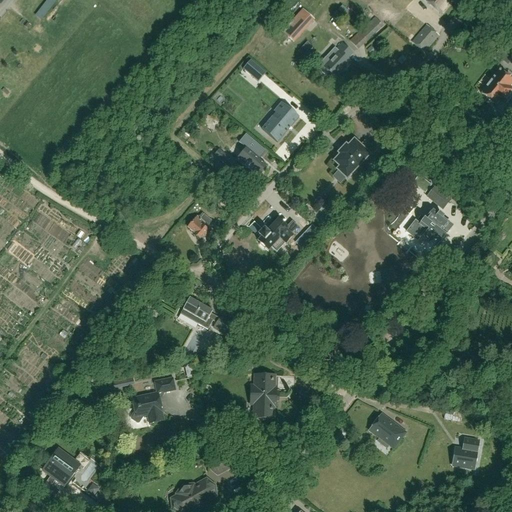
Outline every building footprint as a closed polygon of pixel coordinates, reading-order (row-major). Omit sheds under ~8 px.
[(452,0),(425,0),(441,14),(452,0)] [(17,19),(20,15),(11,9),(8,14),(17,19)] [(304,11),(283,33),(292,41),(313,19),(304,11)] [(356,51),(388,20),(380,12),(348,43),(356,51)] [(388,26),(401,40),(414,27),(401,13),(388,26)] [(425,52),(438,36),(428,28),(415,44),(425,52)] [(347,59),(352,54),(342,44),(337,50),(335,48),(316,68),(327,78),(331,74),(335,79),(341,73),(342,74),(351,65),(350,63),(347,59)] [(370,46),(366,50),(371,55),(376,51),(370,46)] [(511,58),(501,49),(496,55),(508,64),(511,58)] [(242,69),(258,82),(265,73),(250,60),(242,69)] [(511,92),(511,90),(508,87),(511,81),(499,71),(481,95),(494,105),(498,99),(503,103),(511,92)] [(289,130),(291,127),(299,118),(286,106),(278,115),(274,111),(273,112),(275,113),(272,117),(261,129),(277,143),(289,130)] [(237,162),(256,178),(266,166),(255,156),(262,148),(246,134),(239,142),(247,150),(237,162)] [(347,178),(368,156),(370,158),(376,151),(365,141),(360,147),(354,141),(348,148),(346,146),(339,153),(341,155),(335,162),(340,167),(338,170),(347,178)] [(233,162),(219,150),(214,156),(228,168),(233,162)] [(450,201),(434,188),(427,197),(443,210),(450,201)] [(307,204),(302,209),(308,213),(312,209),(307,204)] [(329,212),(320,204),(308,216),(317,224),(329,212)] [(444,236),(451,227),(441,219),(443,217),(439,213),(438,215),(432,211),(426,218),(425,218),(420,225),(419,225),(411,226),(407,232),(413,237),(421,237),(429,243),(434,237),(440,241),(441,240),(443,241),(446,237),(444,236)] [(210,232),(202,225),(204,222),(208,225),(212,221),(204,214),(200,219),(198,217),(188,228),(201,238),(204,235),(206,236),(210,232)] [(285,244),(292,236),(290,234),(296,228),(291,224),(286,228),(278,220),(267,232),(264,229),(258,235),(261,238),(258,241),(260,244),(259,245),(265,250),(266,249),(268,251),(271,247),(276,252),(284,243),(285,244)] [(321,234),(316,229),(309,236),(314,241),(321,234)] [(74,251),(79,242),(74,239),(69,248),(74,251)] [(219,319),(211,314),(212,312),(189,298),(180,315),(208,330),(213,321),(216,323),(213,328),(232,340),(239,329),(220,317),(219,319)] [(63,330),(59,335),(64,339),(68,334),(63,330)] [(230,343),(221,338),(214,350),(223,355),(230,343)] [(452,359),(455,340),(443,338),(442,343),(442,344),(442,345),(441,350),(440,351),(441,351),(440,357),(452,359)] [(275,408),(276,388),(275,388),(275,376),(254,376),(254,385),(251,385),(250,406),(253,407),(253,419),(274,420),(274,408),(275,408)] [(164,421),(159,401),(163,394),(163,393),(175,391),(172,379),(155,383),(157,394),(132,399),(135,412),(131,418),(131,419),(137,423),(139,423),(143,417),(148,416),(149,424),(164,421)] [(390,447),(393,449),(405,433),(402,431),(381,415),(369,431),(380,439),(382,437),(390,444),(389,446),(390,447)] [(338,445),(346,434),(341,431),(333,441),(338,445)] [(472,469),(474,470),(474,469),(475,464),(479,442),(464,439),(463,447),(462,450),(455,449),(452,466),(467,469),(472,469)] [(350,447),(336,460),(341,465),(355,452),(350,447)] [(75,473),(66,466),(70,461),(57,451),(49,461),(51,463),(47,469),(53,474),(51,476),(65,486),(75,473)] [(83,461),(85,456),(77,454),(74,463),(80,465),(75,478),(86,482),(93,464),(83,461)] [(229,468),(228,461),(223,457),(211,463),(212,470),(217,475),(229,468)] [(205,511),(206,511),(202,503),(215,496),(214,487),(206,481),(194,488),(193,486),(183,487),(177,495),(180,499),(172,503),(173,510),(176,511),(186,511),(187,511),(186,511),(205,511)] [(59,492),(46,483),(41,490),(54,498),(59,492)]
